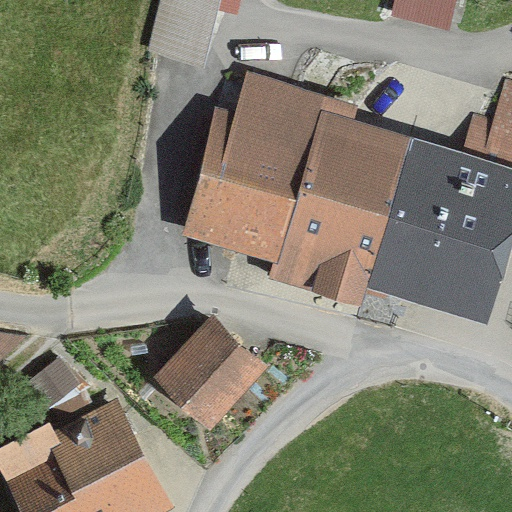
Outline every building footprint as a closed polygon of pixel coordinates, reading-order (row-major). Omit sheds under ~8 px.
[(224,0),(163,0),(151,42),(189,53),(204,0),(211,0),(224,4),(224,0)] [(387,271),(437,285),(433,298),(486,313),(511,221),(511,216),(502,214),(505,202),(511,203),(511,76),(499,118),(481,113),(469,159),(406,142),(370,269),(367,282),(383,287),(387,271)] [(190,218),(282,243),(323,97),(264,81),(253,122),(219,112),(190,218)] [(412,122),(323,97),(282,243),(276,265),(299,265),(320,255),(370,269),(406,142),(412,122)] [(264,361),(219,317),(165,374),(210,417),(264,361)] [(0,351),(19,335),(0,333),(0,351)] [(19,479),(37,511),(99,511),(118,501),(124,511),(149,511),(171,500),(114,399),(58,431),(69,451),(19,479)]
